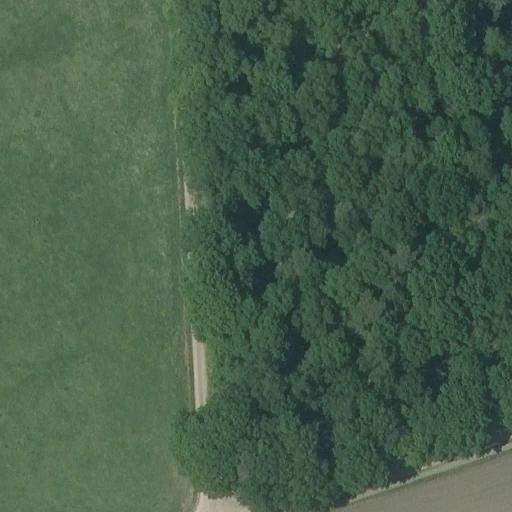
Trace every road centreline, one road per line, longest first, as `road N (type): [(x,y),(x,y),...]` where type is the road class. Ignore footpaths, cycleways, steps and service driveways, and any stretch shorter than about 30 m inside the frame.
road 1 (track): [(207,511),(184,0)]
road 2 (track): [(268,511),(511,431)]
